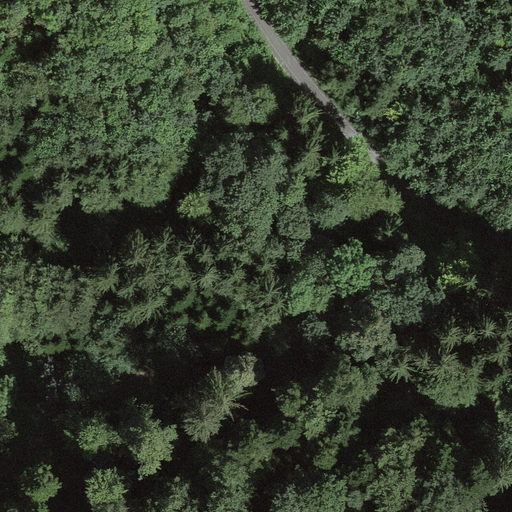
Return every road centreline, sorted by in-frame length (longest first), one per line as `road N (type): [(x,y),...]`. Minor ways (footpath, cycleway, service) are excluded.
road 1 (track): [(0,467),(108,390),(199,360),(242,360),(446,396),(511,425)]
road 2 (track): [(252,0),(289,60),(399,184),(468,228),(511,238)]
